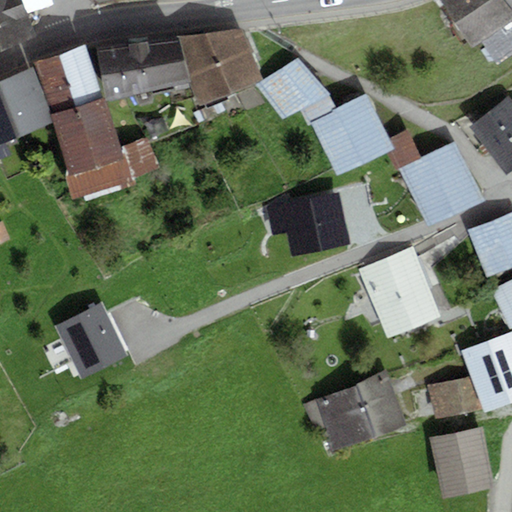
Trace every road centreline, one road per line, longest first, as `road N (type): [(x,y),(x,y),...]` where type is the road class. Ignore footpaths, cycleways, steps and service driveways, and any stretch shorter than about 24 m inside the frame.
road 1 (residential): [(511,199),(187,323)]
road 2 (primary): [(67,34),(294,0)]
road 3 (residential): [(511,198),(445,134),(345,80)]
